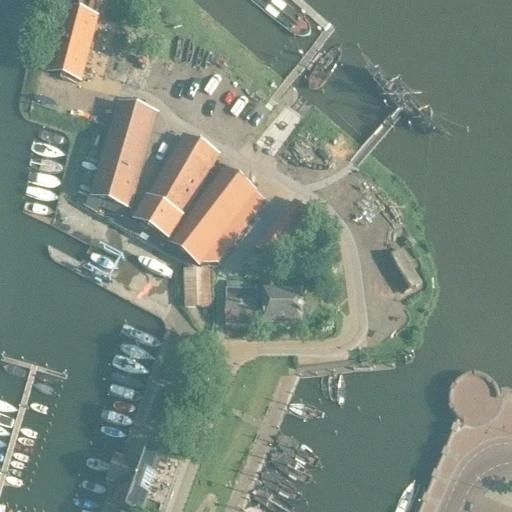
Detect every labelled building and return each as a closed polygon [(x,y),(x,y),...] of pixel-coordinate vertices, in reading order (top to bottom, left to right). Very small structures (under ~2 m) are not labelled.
[(262,0),(237,0),(296,52),(305,53),(310,45),(303,35),(262,0)] [(67,10),(51,72),(80,80),(97,18),(67,10)] [(358,88),(341,73),(325,85),(339,98),(410,159),(425,163),(429,154),(425,143),(358,88)] [(94,199),(130,209),(137,185),(125,182),(145,113),(121,105),(94,199)] [(185,138),(137,223),(170,242),(200,190),(209,174),(219,157),(185,138)] [(209,174),(200,190),(209,196),(171,246),(199,267),(218,265),(266,201),(247,187),(231,175),(227,172),(220,182),(209,174)] [(401,253),(385,263),(404,294),(420,284),(401,253)] [(279,289),(279,279),(279,276),(274,276),(273,261),(262,262),(262,267),(252,267),(253,279),(265,279),(264,328),(303,328),(303,308),(303,294),(295,294),(295,289),(279,289)] [(210,271),(185,272),(186,308),(211,307),(210,271)] [(242,282),(227,282),(227,307),(226,327),(257,328),(258,308),(258,286),(242,285),(242,282)] [(170,431),(184,395),(166,388),(152,424),(170,431)] [(131,511),(142,511),(162,456),(163,455),(136,446),(115,506),(131,511)]
